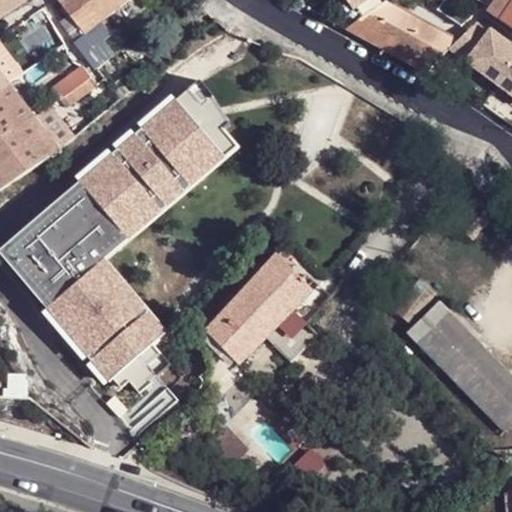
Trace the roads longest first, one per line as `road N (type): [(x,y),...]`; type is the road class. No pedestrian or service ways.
road 1 (residential): [(243,0),(511,148)]
road 2 (primary): [(0,472),(118,511)]
